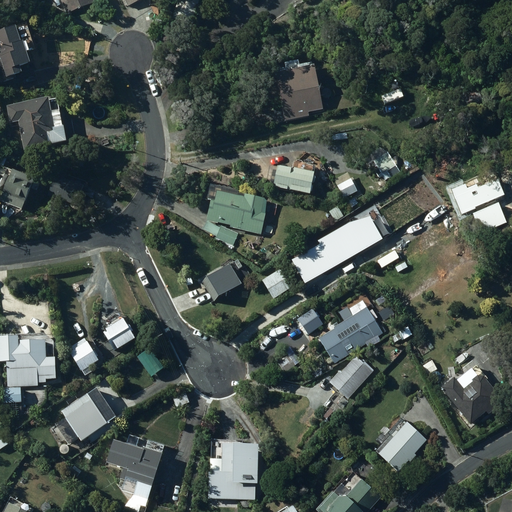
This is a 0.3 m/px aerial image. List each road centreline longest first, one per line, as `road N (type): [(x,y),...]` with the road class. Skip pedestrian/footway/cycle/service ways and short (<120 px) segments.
road 1 (residential): [(127,229),(151,182),(155,152),(130,52)]
road 2 (residential): [(127,229),(178,333),(218,372)]
road 3 (residential): [(0,256),(127,229)]
road 4 (residential): [(511,441),(464,467),(412,511)]
